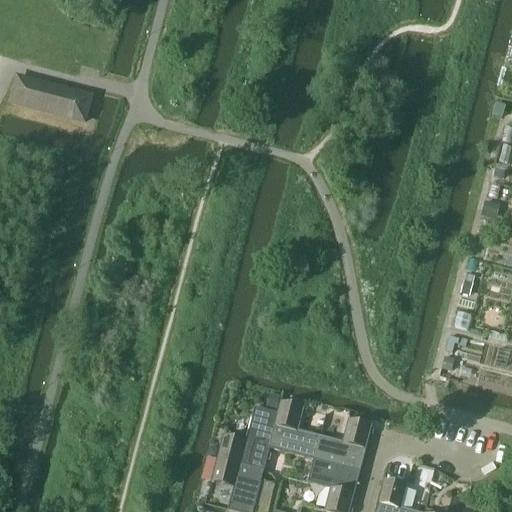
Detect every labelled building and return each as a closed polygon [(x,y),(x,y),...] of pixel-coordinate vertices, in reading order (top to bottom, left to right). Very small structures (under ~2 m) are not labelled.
[(84,127),(91,102),(17,82),(10,108),(84,127)] [(268,399),(266,412),(275,415),(276,411),(277,411),(279,402),(268,399)] [(268,451),(269,451),(313,462),(314,462),(320,438),(298,433),(304,410),(280,404),(277,415),(278,415),(268,451)] [(223,437),(217,461),(263,473),(269,451),(268,451),(278,415),(277,415),(275,415),(266,412),(254,409),(246,443),(223,437)] [(320,438),(314,462),(360,473),(372,428),(348,421),(342,444),(320,438)] [(253,511),(263,473),(217,461),(211,484),(234,490),(227,511),(253,511)] [(349,511),(360,473),(314,462),(313,462),(307,485),(330,490),(324,511),(349,511)] [(383,482),(375,511),(407,511),(401,510),(407,488),(383,482)] [(267,511),(271,497),(263,496),(258,511),(267,511)]
